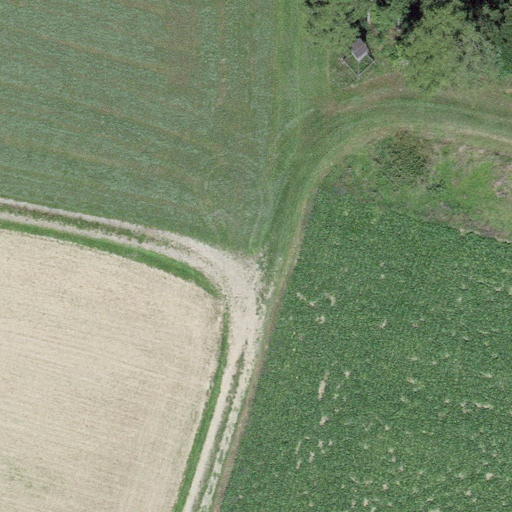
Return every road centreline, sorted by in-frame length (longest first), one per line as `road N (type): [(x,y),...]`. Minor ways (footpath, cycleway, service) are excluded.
road 1 (track): [(511,98),(429,81),(342,99),(287,143),(250,272)]
road 2 (track): [(250,272),(0,221)]
road 3 (track): [(178,511),(250,272)]
